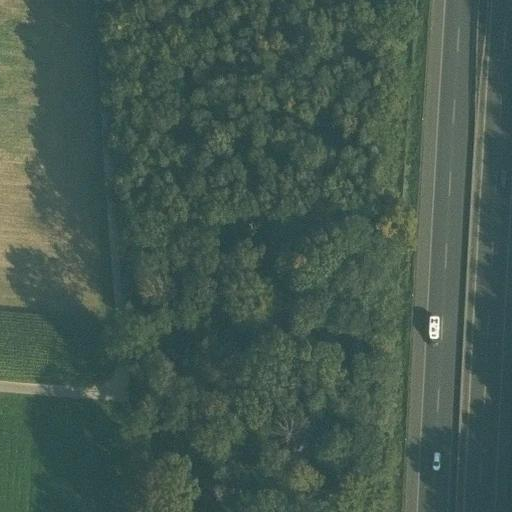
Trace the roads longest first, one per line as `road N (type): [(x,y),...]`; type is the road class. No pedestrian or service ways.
road 1 (track): [(100,0),(101,138),(128,398),(0,387)]
road 2 (motorway): [(459,0),(430,511)]
road 3 (motorway): [(476,511),(503,0)]
